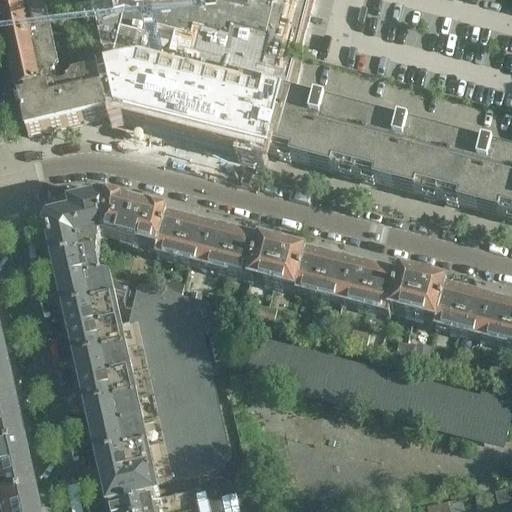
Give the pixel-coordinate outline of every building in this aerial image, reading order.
[(45,18),(40,0),(9,0),(0,2),(0,11),(4,27),(45,18)] [(126,0),(92,0),(97,19),(129,12),(126,0)] [(129,12),(97,19),(105,56),(108,71),(110,79),(119,120),(272,158),(281,121),(286,102),(284,101),(309,0),(280,0),(278,9),(271,40),(236,31),(233,40),(198,31),(196,41),(161,32),(158,42),(124,33),(129,12)] [(241,10),(236,31),(271,40),(278,9),(244,0),(241,10)] [(204,11),(198,31),(233,40),(236,31),(241,10),(206,1),(204,11)] [(129,12),(124,33),(158,42),(161,32),(166,11),(131,2),(129,12)] [(166,11),(161,32),(196,41),(198,31),(204,11),(169,2),(166,11)] [(50,43),(45,18),(4,27),(9,52),(50,43)] [(55,66),(50,43),(9,52),(14,75),(55,66)] [(108,71),(105,56),(90,59),(93,74),(108,71)] [(55,84),(58,80),(55,66),(14,75),(20,100),(57,91),(55,84)] [(119,120),(110,79),(73,87),(69,91),(61,93),(69,130),(85,126),(85,128),(100,124),(100,123),(116,119),(119,120)] [(69,130),(61,93),(57,91),(20,100),(16,104),(21,107),(28,139),(69,130)] [(511,159),(286,102),(281,121),(272,158),(293,164),(511,222),(511,159)] [(160,254),(169,221),(169,218),(167,218),(167,215),(158,213),(157,215),(121,206),(122,203),(112,201),(111,203),(109,203),(106,240),(130,246),(129,250),(139,252),(140,249),(160,254)] [(106,240),(109,203),(105,202),(86,206),(83,204),(76,206),(74,209),(73,209),(75,218),(73,219),(82,259),(96,256),(96,255),(105,256),(106,251),(96,250),(97,242),(106,240)] [(82,259),(73,219),(52,223),(48,229),(50,240),(48,243),(50,250),(53,251),(53,252),(51,255),(53,262),(56,263),(56,265),(82,259)] [(181,268),(192,227),(169,221),(160,254),(159,258),(173,261),(172,265),(181,268)] [(205,269),(215,233),(192,227),(181,268),(190,270),(191,266),(205,269)] [(227,280),(238,239),(215,233),(205,269),(220,273),(219,277),(227,280)] [(252,281),(261,245),(238,239),(227,280),(236,282),(237,278),(252,281)] [(274,292),(284,251),(261,245),(252,281),(266,285),(265,289),(274,292)] [(298,293),(307,257),(284,251),(274,292),(282,294),(283,290),(298,293)] [(127,328),(125,319),(120,320),(122,329),(120,329),(115,305),(112,292),(110,282),(103,281),(100,267),(95,266),(96,256),(82,259),(56,265),(64,303),(62,306),(64,313),(67,314),(67,316),(65,319),(67,326),(70,327),(75,352),(73,355),(75,362),(78,363),(79,366),(76,369),(78,376),(81,377),(86,401),(84,404),(86,411),(89,412),(89,414),(149,400),(133,326),(130,327),(127,328)] [(320,304),(330,263),(307,257),(298,293),(312,297),(311,301),(320,304)] [(344,305),(353,269),(330,263),(320,304),(329,306),(330,302),(344,305)] [(115,269),(112,283),(120,285),(123,271),(115,269)] [(366,316),(377,275),(353,269),(344,305),(358,309),(357,313),(366,316)] [(123,271),(120,285),(127,287),(131,273),(123,271)] [(391,314),(400,281),(377,275),(366,316),(375,318),(376,314),(390,317),(391,314)] [(414,324),(425,282),(401,276),(400,281),(391,314),(406,318),(405,321),(414,324)] [(110,282),(112,292),(125,297),(127,287),(120,285),(112,283),(110,282)] [(438,326),(447,293),(448,288),(425,282),(414,324),(423,326),(423,322),(438,326)] [(165,296),(173,299),(176,286),(168,284),(165,296)] [(173,299),(181,301),(184,288),(176,286),(173,299)] [(103,475),(108,499),(108,500),(154,490),(153,488),(223,473),(230,460),(203,338),(214,335),(208,308),(196,305),(181,301),(173,299),(165,296),(150,293),(127,287),(125,297),(123,303),(125,308),(133,310),(130,327),(133,326),(149,400),(160,449),(100,462),(100,464),(98,467),(100,474),(103,475)] [(460,340),(470,299),(447,293),(438,326),(437,330),(452,333),(451,338),(460,340)] [(219,311),(223,297),(215,295),(212,309),(219,311)] [(227,313),(231,299),(223,297),(219,311),(227,313)] [(484,342),(493,305),(470,299),(460,340),(468,342),(469,338),(484,342)] [(506,352),(511,327),(511,309),(493,305),(484,342),(498,345),(497,350),(506,352)] [(266,323),(269,309),(261,307),(258,321),(266,323)] [(273,325),(277,311),(269,309),(266,323),(273,325)] [(312,335),(315,321),(308,319),(304,333),(312,335)] [(319,337),(323,323),(315,321),(312,335),(319,337)] [(358,347),(362,333),(354,331),(350,345),(358,347)] [(366,349),(369,335),(362,333),(358,347),(366,349)] [(476,399),(258,341),(257,346),(246,386),(501,452),(504,441),(511,410),(500,407),(503,395),(479,389),(476,399)] [(405,359),(408,345),(400,343),(397,357),(405,359)] [(412,361),(416,347),(408,345),(405,359),(412,361)] [(452,371),(455,357),(447,355),(444,369),(452,371)] [(459,373),(463,359),(455,357),(452,371),(459,373)] [(498,383),(501,369),(494,367),(490,381),(498,383)] [(505,385),(509,371),(501,369),(498,383),(505,385)] [(9,393),(7,386),(4,384),(2,373),(0,373),(0,399),(7,398),(7,395),(9,393)] [(0,424),(13,422),(10,411),(12,408),(11,402),(8,400),(7,398),(0,399),(0,424)] [(160,449),(149,400),(89,414),(89,415),(87,418),(89,425),(92,426),(97,450),(95,452),(96,459),(100,461),(100,462),(160,449)] [(20,441),(18,434),(15,433),(13,422),(0,424),(0,450),(18,447),(17,444),(20,441)] [(0,476),(23,471),(21,460),(23,457),(22,450),(19,449),(18,447),(0,450),(0,476)] [(31,490),(29,483),(26,482),(23,471),(0,476),(0,501),(29,495),(28,493),(31,490)] [(254,511),(248,481),(195,493),(199,511),(254,511)] [(156,502),(154,490),(108,500),(108,499),(106,501),(107,508),(110,510),(111,511),(156,502)] [(507,505),(505,493),(495,495),(498,507),(507,505)] [(0,511),(32,511),(32,509),(34,506),(33,499),(29,498),(29,495),(0,501),(0,511)] [(489,509),(487,497),(477,499),(480,511),(488,509),(489,509)] [(158,511),(156,502),(111,511),(110,511),(158,511)]
